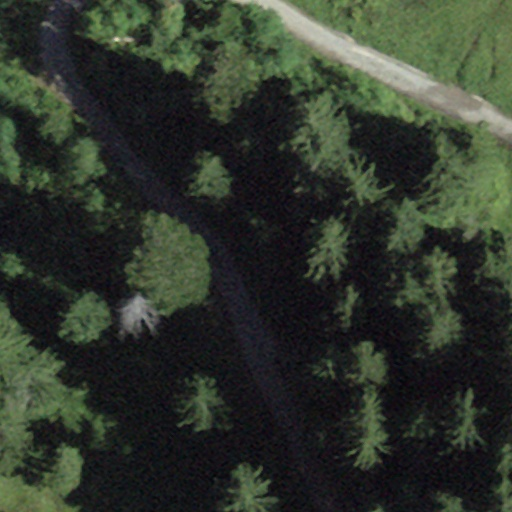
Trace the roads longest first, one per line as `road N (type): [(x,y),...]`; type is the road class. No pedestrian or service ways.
road 1 (track): [(341,511),(213,253),(70,87),(56,39),(74,0)]
road 2 (track): [(252,0),(511,134)]
